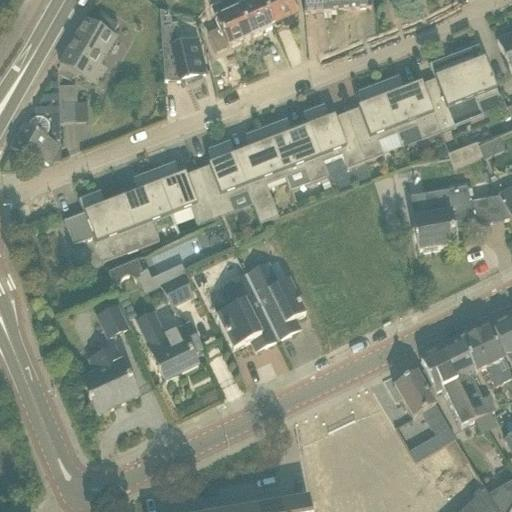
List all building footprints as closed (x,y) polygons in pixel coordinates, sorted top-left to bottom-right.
[(218,30),(207,35),(217,56),(227,51),(228,51),(256,38),(255,33),(246,34),(239,10),(238,11),(233,0),(218,0),(226,16),(214,22),(218,30)] [(255,33),(256,38),(273,30),(259,0),(233,0),(238,11),(239,10),(246,34),(255,33)] [(259,0),(273,30),(297,19),(287,0),(259,0)] [(302,0),(304,16),(325,14),(324,0),(302,0)] [(324,0),(325,14),(347,13),(346,0),(324,0)] [(346,0),(347,13),(371,11),(370,0),(346,0)] [(95,67),(111,39),(118,27),(97,15),(90,27),(85,24),(60,67),(96,88),(105,73),(95,67)] [(160,20),(165,85),(180,84),(182,90),(185,88),(184,87),(189,84),(191,88),(202,83),(203,85),(205,84),(203,78),(205,78),(196,43),(182,47),(177,26),(173,27),(170,17),(160,20)] [(511,35),(496,43),(511,77),(511,35)] [(478,106),(498,98),(479,49),(429,68),(435,83),(422,88),(421,86),(420,87),(440,137),(484,121),(478,106)] [(398,79),(378,87),(395,132),(402,152),(440,137),(420,87),(420,88),(404,94),(398,79)] [(375,139),(395,132),(378,87),(357,95),(363,110),(359,111),(359,110),(357,111),(358,112),(346,116),(365,166),(383,159),(375,139)] [(77,105),(77,88),(58,88),(60,126),(64,125),(63,105),(77,105)] [(320,161),(321,160),(340,153),(347,173),(365,166),(346,116),(335,121),(334,120),(333,120),(333,121),(329,123),(324,108),(302,116),(308,131),(320,161)] [(25,128),(11,152),(38,168),(41,164),(48,167),(59,148),(45,140),(47,136),(48,131),(48,127),(45,123),(41,121),(36,120),(32,122),(29,126),(27,129),(25,128)] [(266,130),(283,175),(285,179),(303,172),(309,188),(320,184),(327,181),(328,180),(321,160),(320,161),(308,131),(292,137),(286,122),(266,130)] [(277,218),(271,202),(263,183),(283,175),(266,130),(245,138),(251,153),(235,159),(233,160),(253,209),(259,225),(277,218)] [(208,170),(196,174),(216,224),(253,209),(233,160),(235,159),(229,145),(208,153),(213,167),(210,169),(209,168),(208,168),(208,170)] [(476,147),(448,158),(453,172),(482,161),(476,147)] [(448,160),(445,150),(439,153),(436,158),(438,164),(448,160)] [(198,230),(216,224),(196,174),(185,179),(185,177),(183,178),(184,179),(180,181),(174,166),(154,173),(171,218),(190,211),(198,230)] [(171,218),(154,173),(133,181),(139,196),(123,202),(122,201),(141,252),(159,245),(151,226),(171,218)] [(330,190),(327,181),(320,184),(323,193),(330,190)] [(492,189),(483,190),(490,226),(509,223),(498,200),(494,201),(492,189)] [(473,224),(467,190),(423,198),(427,221),(413,224),(419,255),(454,249),(451,228),(473,224)] [(511,191),(498,198),(499,200),(498,200),(509,223),(510,223),(511,227),(511,191)] [(64,224),(73,248),(93,241),(95,247),(116,239),(123,259),(141,252),(122,201),(121,202),(121,203),(105,209),(99,194),(78,202),(84,216),(64,224)] [(233,226),(235,221),(234,217),(226,220),(229,227),(233,226)] [(154,258),(161,274),(209,251),(202,236),(154,258)] [(138,276),(142,275),(137,263),(108,276),(115,291),(119,288),(119,287),(119,285),(120,283),(121,281),(123,280),(125,279),(127,278),(130,278),(132,279),(135,281),(139,279),(138,276)] [(295,323),(305,318),(288,284),(278,289),(267,267),(245,278),(278,345),(291,338),(290,335),(299,331),(295,323)] [(193,300),(183,278),(160,289),(171,311),(193,300)] [(213,312),(233,354),(250,345),(254,353),(263,348),(265,351),(278,345),(245,278),(222,289),(230,304),(213,312)] [(117,312),(97,321),(108,343),(127,334),(117,312)] [(189,327),(164,339),(153,316),(136,324),(165,386),(197,371),(191,358),(201,353),(189,327)] [(511,326),(510,322),(493,330),(511,370),(511,326)] [(502,363),(487,333),(460,346),(475,375),(484,371),(493,390),(502,386),(511,407),(511,381),(503,362),(502,363)] [(473,423),(488,415),(493,413),(486,399),(480,402),(468,379),(475,375),(460,346),(441,355),(473,423)] [(97,419),(138,400),(121,366),(114,352),(101,358),(108,372),(80,385),(89,403),(88,403),(89,407),(91,406),(97,419)] [(441,355),(420,365),(434,395),(441,391),(449,408),(460,431),(473,425),(474,425),(473,423),(441,355)] [(455,443),(434,409),(416,376),(393,389),(412,422),(421,417),(440,451),(455,443)] [(509,511),(497,491),(488,497),(497,511),(509,511)] [(497,511),(485,493),(464,511),(497,511)] [(309,511),(308,502),(281,507),(281,511),(309,511)]
